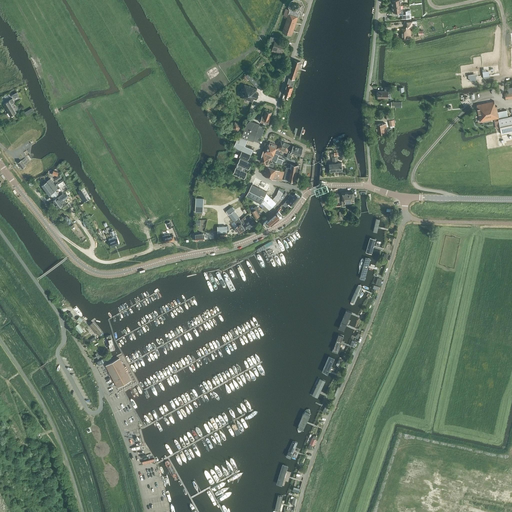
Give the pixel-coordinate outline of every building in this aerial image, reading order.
[(298,15),(301,6),(299,3),(296,1),(293,3),(291,2),(290,5),(291,6),(289,10),(288,13),(298,17),(298,15)] [(397,11),(398,15),(403,14),(402,9),(401,9),(400,5),(392,6),(393,12),(397,11)] [(282,32),(291,35),(293,32),(293,31),(296,23),(296,22),(298,17),(288,13),(287,17),(282,32)] [(407,20),(407,21),(407,27),(406,27),(406,28),(401,29),(402,33),(402,40),(407,39),(411,39),(410,27),(413,27),(417,26),(417,20),(412,21),(412,19),(407,19),(407,20)] [(284,44),(281,43),(278,43),(279,39),(273,37),(272,41),(275,42),(272,50),(282,53),(284,44)] [(293,79),(295,79),(298,69),(299,63),(300,61),(294,60),(289,77),(291,78),(293,79)] [(258,87),(259,84),(249,73),(246,76),(257,89),(258,87)] [(293,79),(291,78),(290,81),(288,81),(287,83),(284,94),(290,96),(293,87),(293,86),(293,84),(294,83),(292,82),(293,79)] [(256,92),(257,89),(244,85),(243,89),(246,90),(245,94),(242,92),(240,97),(252,101),(254,98),(256,99),(258,93),(256,92)] [(378,98),(388,98),(388,94),(390,94),(390,87),(384,87),(384,91),(378,91),(378,98)] [(4,105),(5,107),(10,116),(16,112),(11,104),(14,102),(13,99),(12,98),(4,103),(4,105)] [(499,117),(508,115),(506,110),(498,112),(496,106),(495,106),(494,101),(477,105),(480,122),(499,118),(499,117)] [(253,118),(252,120),(259,123),(260,123),(260,122),(267,124),(270,118),(269,118),(271,113),(266,111),(264,116),(262,116),(261,119),(259,119),(258,120),(253,118)] [(500,128),(502,134),(511,131),(511,116),(498,119),(499,120),(494,121),(496,129),(500,128)] [(259,123),(252,120),(250,119),(246,124),(242,136),(259,142),(262,135),(265,126),(259,124),(259,123)] [(232,128),(238,131),(241,125),(235,122),(232,128)] [(386,123),(384,124),(377,125),(379,134),(388,133),(386,123)] [(233,146),(251,154),(253,148),(245,145),(247,139),(238,135),(233,146)] [(359,172),(360,177),(361,177),(360,172),(350,138),(347,140),(347,141),(349,140),(357,165),(359,172)] [(286,153),(287,151),(290,144),(280,140),(277,149),(276,153),(275,153),(279,155),(280,150),(286,153)] [(277,145),(271,142),(268,149),(267,151),(266,152),(273,155),(275,152),(276,153),(277,149),(276,149),(277,145)] [(293,145),(293,146),(291,152),(300,155),(302,148),(293,145)] [(309,204),(308,209),(311,196),(312,196),(312,195),(311,196),(311,195),(312,188),(312,187),(313,187),(315,164),(315,161),(315,157),(316,154),(316,153),(315,153),(312,146),(310,146),(310,147),(310,148),(311,148),(314,153),(314,154),(313,159),(312,165),(312,173),(311,178),(309,178),(309,180),(311,180),(310,189),(310,192),(310,195),(310,196),(310,198),(308,204),(309,204)] [(325,204),(321,196),(322,193),(323,184),(323,183),(322,183),(322,180),(322,179),(322,178),(322,169),(323,167),(323,166),(324,159),(324,154),(327,149),(328,149),(328,148),(329,148),(329,147),(327,147),(326,147),(326,148),(323,154),(322,154),(322,153),(322,154),(322,158),(321,158),(321,161),(321,165),(319,185),(319,186),(319,193),(318,193),(318,194),(318,197),(324,210),(322,205),(325,204)] [(250,154),(242,150),(241,153),(239,156),(239,158),(240,158),(237,164),(245,168),(246,167),(248,168),(251,164),(251,163),(247,161),(248,160),(250,154)] [(262,156),(260,161),(265,163),(264,165),(265,165),(269,166),(269,165),(271,161),(273,155),(266,152),(263,150),(262,153),(261,155),(262,156)] [(334,153),(334,154),(336,170),(342,170),(342,169),(343,169),(343,167),(342,167),(342,162),(338,163),(337,156),(337,152),(334,153)] [(279,155),(275,153),(272,160),(276,162),(282,164),(283,160),(278,158),(279,155)] [(286,170),(297,172),(298,165),(297,164),(291,163),(290,168),(286,167),(286,170)] [(245,168),(237,164),(233,173),(244,178),(246,172),(244,171),(245,168)] [(285,171),(274,168),(269,166),(265,165),(262,174),(268,176),(269,177),(270,177),(272,178),(273,178),(281,181),(283,176),(285,171)] [(297,172),(286,170),(285,177),(284,176),(283,178),(282,179),(283,179),(295,181),(297,172)] [(50,179),(42,185),(49,195),(58,189),(50,179)] [(63,181),(58,184),(63,191),(68,188),(63,181)] [(266,193),(267,192),(265,190),(254,185),(252,184),(246,195),(261,203),(261,202),(266,193)] [(79,191),(86,202),(91,199),(84,187),(79,191)] [(276,195),(272,199),(276,203),(280,199),(283,193),(284,190),(279,188),(276,195)] [(56,190),(48,196),(52,200),(60,194),(56,190)] [(62,193),(53,200),(59,208),(61,206),(62,206),(66,203),(64,200),(69,196),(66,193),(66,192),(63,194),(62,193)] [(342,193),(343,202),(343,206),(346,206),(346,204),(351,204),(351,203),(355,203),(354,197),(355,197),(355,194),(353,194),(353,192),(348,192),(345,192),(345,193),(342,193)] [(272,199),(266,193),(261,202),(264,205),(261,208),(266,213),(269,210),(276,203),(272,199)] [(287,206),(289,208),(291,205),(293,206),(300,197),(295,193),(293,196),(291,195),(289,197),(286,201),(284,204),(283,205),(286,207),(287,206)] [(195,212),(203,212),(203,200),(203,198),(195,198),(195,212)] [(235,210),(232,206),(226,211),(228,215),(229,214),(233,221),(234,221),(239,217),(234,211),(235,210)] [(250,209),(252,212),(255,218),(256,218),(259,216),(259,215),(261,213),(257,206),(250,209)] [(266,226),(267,227),(268,228),(268,227),(271,225),(276,221),(277,222),(281,218),(280,216),(280,215),(282,214),(281,214),(279,211),(268,221),(267,220),(263,224),(266,226)] [(245,229),(241,223),(242,222),(239,217),(234,221),(237,226),(234,227),(239,234),(245,229)] [(242,222),(246,229),(255,223),(252,219),(251,219),(249,217),(242,222)] [(204,240),(204,235),(203,235),(203,233),(199,233),(200,232),(195,233),(196,241),(204,240)] [(169,234),(166,235),(163,236),(165,243),(172,241),(174,240),(173,235),(169,236),(169,234)] [(109,239),(112,247),(119,243),(116,236),(109,239)] [(376,240),(370,238),(366,252),(372,254),(373,248),(374,246),(376,240)] [(271,240),(256,248),(258,252),(273,243),(271,241),(271,240)] [(371,259),(366,258),(360,279),(365,280),(371,259)] [(359,285),(358,285),(350,303),(350,304),(351,305),(352,305),(353,305),(354,305),(355,303),(356,300),(358,296),(361,288),(361,287),(361,286),(359,285)] [(352,312),(346,310),(338,329),(344,331),(346,326),(349,320),(351,314),(352,313),(352,312)] [(103,333),(94,322),(90,325),(99,336),(103,333)] [(78,324),(74,327),(79,333),(83,330),(78,324)] [(111,335),(106,337),(110,352),(115,350),(111,335)] [(343,337),(338,335),(332,352),(337,354),(340,347),(342,340),(343,337)] [(335,358),(330,356),(322,372),(327,375),(328,372),(331,366),(335,358)] [(120,358),(105,365),(117,388),(132,380),(127,372),(120,358)] [(321,391),(325,381),(319,379),(312,396),(317,398),(320,393),(321,391)] [(310,412),(309,409),(308,409),(306,410),(304,411),(298,426),(297,429),(298,432),(298,433),(299,433),(303,431),(304,429),(306,423),(307,421),(310,414),(310,412)] [(297,443),(293,441),(286,457),(291,459),(292,457),(296,447),(297,443)] [(288,466),(283,464),(276,484),(282,485),(283,480),(287,469),(288,466)] [(283,496),(278,495),(274,511),(279,511),(282,501),(283,496)]
